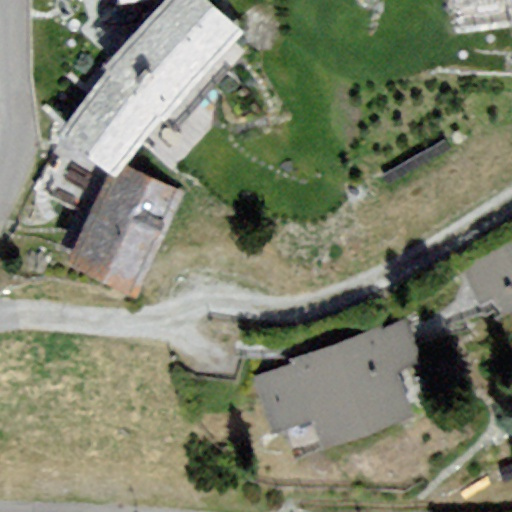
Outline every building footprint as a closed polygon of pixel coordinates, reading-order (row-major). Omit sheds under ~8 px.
[(151,0),(101,50),(146,96),(210,34),(176,0),(151,0)] [(78,166),(139,107),(99,66),(39,126),(78,166)] [(104,293),(157,197),(95,163),(43,259),(104,293)] [(511,231),(445,260),(469,317),(511,298),(511,231)] [(377,327),(231,379),(244,424),(279,414),(288,438),(371,410),(361,373),(386,362),(377,327)]
